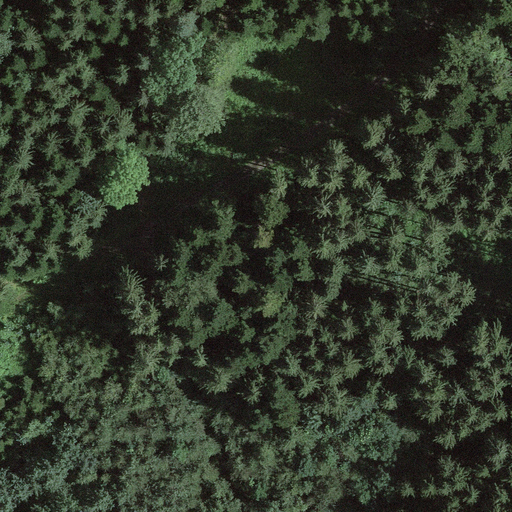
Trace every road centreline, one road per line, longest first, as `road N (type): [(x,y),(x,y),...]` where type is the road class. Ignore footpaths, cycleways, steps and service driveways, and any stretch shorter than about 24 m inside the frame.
road 1 (track): [(147,253),(156,214),(411,66),(444,0)]
road 2 (track): [(258,511),(235,483),(160,304),(147,253)]
